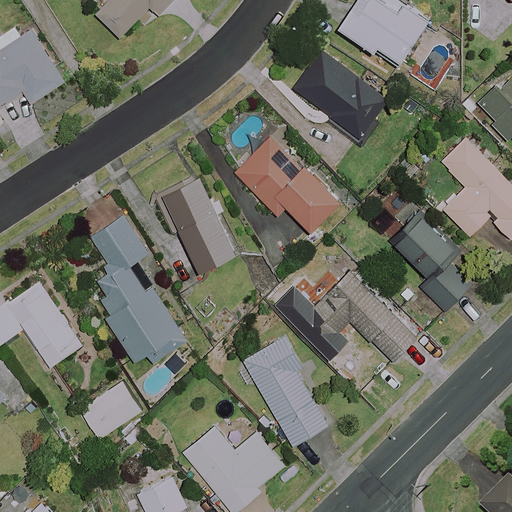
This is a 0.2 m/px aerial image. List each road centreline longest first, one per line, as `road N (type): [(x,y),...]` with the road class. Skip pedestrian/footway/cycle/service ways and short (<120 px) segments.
road 1 (residential): [(263,0),(231,50),(0,211)]
road 2 (tertiary): [(511,347),(345,511)]
